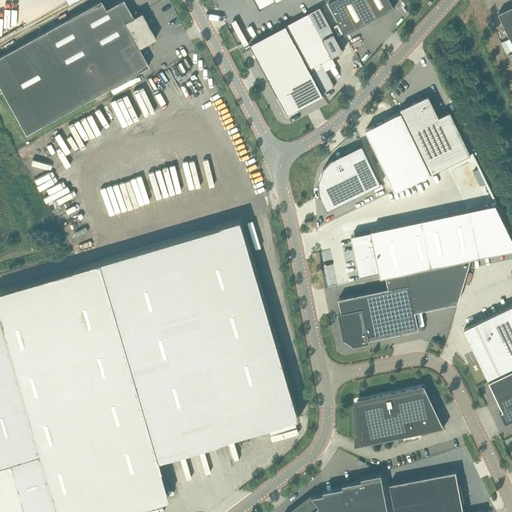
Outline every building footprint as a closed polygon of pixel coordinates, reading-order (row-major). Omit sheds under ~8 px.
[(100,0),(99,0),(0,55),(0,83),(27,132),(149,65),(139,47),(156,37),(150,27),(148,28),(145,23),(147,22),(141,11),(133,16),(123,0),(119,0),(105,8),(100,0)] [(331,0),(328,2),(345,33),(370,20),(377,17),(395,7),(391,0),(331,0)] [(511,5),(498,12),(511,41),(511,5)] [(309,12),(286,24),(323,92),(335,86),(322,62),(332,56),(343,50),(320,6),(309,12)] [(286,24),(250,43),(288,114),(324,95),(286,24)] [(429,93),(400,107),(402,111),(432,172),(472,153),(450,110),(439,115),(429,93)] [(402,111),(366,128),(396,190),(432,172),(402,111)] [(321,174),(318,181),(319,193),(321,196),(328,209),(382,183),(362,143),(335,157),(332,158),(323,167),(321,174)] [(371,229),(352,233),(360,273),(379,269),(380,275),(388,274),(471,257),(481,255),(471,208),(371,228),(371,229)] [(0,511),(117,511),(167,497),(159,469),(160,468),(159,468),(157,459),(299,417),(241,219),(97,261),(0,289),(0,511)] [(344,337),(345,337),(353,342),(354,343),(369,340),(368,338),(419,328),(415,310),(458,301),(471,257),(387,275),(389,287),(339,297),(342,312),(339,312),(344,337)] [(511,304),(483,318),(464,327),(473,345),(488,377),(507,368),(511,365),(511,304)] [(511,369),(489,381),(503,410),(501,411),(500,411),(506,423),(511,419),(511,369)] [(359,433),(359,444),(362,443),(444,426),(427,389),(426,389),(425,386),(422,387),(422,386),(370,397),(370,398),(356,400),(357,411),(358,432),(358,433),(359,433)] [(395,511),(464,511),(462,500),(464,500),(461,483),(459,483),(456,470),(419,477),(390,482),(395,511)] [(311,493),(286,511),(388,511),(381,472),(362,476),(362,479),(343,483),(343,486),(324,489),(324,492),(312,495),(311,493)]
